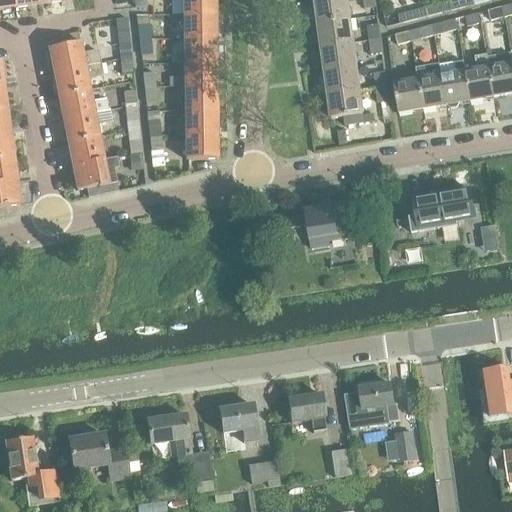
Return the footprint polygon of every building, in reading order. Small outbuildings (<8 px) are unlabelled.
[(13,0),(0,0),(0,10),(14,9),(13,0)] [(13,0),(14,9),(39,5),(37,0),(13,0)] [(146,8),(145,0),(114,0),(115,10),(135,9),(146,8)] [(214,0),(181,0),(182,15),(215,15),(214,0)] [(349,21),(345,0),(330,0),(314,2),(317,25),(349,21)] [(376,8),(374,0),(362,0),(364,10),(376,8)] [(463,0),(453,0),(448,1),(444,3),(447,12),(451,11),(451,12),(465,8),(465,7),(463,0)] [(442,14),(447,12),(444,3),(439,4),(425,7),(428,17),(442,14)] [(511,15),(511,5),(501,8),(504,18),(511,15)] [(428,17),(425,7),(384,18),(387,29),(428,17)] [(490,21),(504,18),(501,8),(488,11),(490,21)] [(467,27),(481,24),(478,14),(464,18),(467,27)] [(182,25),(166,25),(166,40),(182,40),(215,39),(215,15),(182,15),(182,25)] [(148,16),(136,16),(135,16),(138,37),(149,36),(148,16)] [(434,36),(457,29),(455,20),(436,25),(432,26),(434,36)] [(349,21),(317,25),(320,49),(352,45),(349,21)] [(366,27),(368,42),(380,40),(378,25),(366,27)] [(431,27),(418,30),(420,39),(434,36),(432,26),(431,27)] [(395,36),(395,37),(397,46),(411,42),(408,32),(395,36)] [(61,47),(47,50),(52,74),(100,65),(97,51),(81,54),(79,44),(78,44),(76,34),(59,37),(61,47)] [(151,55),(149,36),(138,37),(140,57),(151,55)] [(215,39),(182,40),(183,64),(216,63),(215,39)] [(368,42),(371,57),(382,55),(380,40),(368,42)] [(118,45),(119,61),(131,58),(129,43),(118,45)] [(320,49),(324,72),(355,68),(352,45),(320,49)] [(465,73),(470,103),(493,99),(488,69),(489,69),(487,60),(487,56),(475,57),(477,71),(465,73)] [(487,60),(489,69),(488,69),(493,99),(511,95),(511,65),(511,64),(511,61),(511,56),(487,60)] [(121,75),(132,73),(131,58),(119,61),(121,75)] [(441,77),(446,107),(447,107),(450,110),(457,109),(459,105),(470,103),(465,73),(463,62),(454,64),(455,74),(441,77)] [(183,78),(168,78),(168,88),(183,88),(216,87),(216,63),(183,64),(183,78)] [(102,76),(100,65),(52,74),(57,98),(89,91),(86,80),(102,76)] [(427,67),(415,68),(417,81),(423,111),(446,107),(441,77),(439,65),(427,67)] [(359,91),(355,68),(324,72),(327,96),(359,91)] [(373,74),(375,89),(386,87),(384,72),(373,74)] [(153,73),(142,74),(143,89),(155,88),(153,73)] [(398,115),(423,111),(417,81),(392,85),(398,115)] [(216,87),(183,88),(184,112),(216,113),(216,87)] [(389,102),(386,87),(375,89),(377,104),(389,102)] [(157,103),(155,88),(143,89),(145,104),(157,103)] [(106,100),(91,102),(89,91),(57,98),(62,121),(110,111),(108,111),(106,100)] [(362,116),(359,91),(327,96),(330,120),(344,118),(362,116)] [(123,93),(125,108),(136,105),(134,92),(123,93)] [(136,105),(125,108),(127,132),(138,130),(136,105)] [(6,110),(0,110),(0,135),(10,134),(6,110)] [(112,123),(110,111),(62,121),(67,144),(99,138),(96,126),(112,123)] [(146,113),(149,143),(160,141),(157,112),(146,113)] [(216,113),(184,112),(184,136),(217,135),(216,113)] [(362,116),(344,118),(345,127),(363,124),(374,122),(373,115),(362,116)] [(127,132),(130,156),(141,154),(138,130),(127,132)] [(345,131),(337,132),(339,146),(347,145),(345,131)] [(10,134),(0,135),(0,159),(13,158),(10,134)] [(217,135),(184,136),(184,161),(217,160),(217,135)] [(72,168),(104,162),(99,138),(67,144),(72,168)] [(161,151),(160,141),(149,143),(150,152),(161,151)] [(143,170),(141,154),(130,156),(131,171),(143,170)] [(13,158),(0,159),(0,183),(16,181),(13,158)] [(104,162),(72,168),(77,192),(86,190),(88,196),(88,198),(109,193),(118,191),(118,190),(113,169),(118,168),(116,159),(104,162)] [(0,208),(20,206),(16,181),(0,183),(0,208)] [(416,219),(410,220),(412,234),(459,227),(459,222),(476,219),(472,191),(414,201),(416,219)] [(329,244),(350,240),(344,205),(331,207),(330,203),(321,205),(322,209),(305,212),(306,216),(280,220),(282,232),(284,244),(309,240),(311,251),(330,248),(329,244)] [(497,223),(483,225),(486,249),(500,247),(497,223)] [(508,369),(483,372),(490,419),(511,416),(511,380),(510,381),(508,369)] [(359,393),(344,395),(349,430),(388,425),(388,423),(397,421),(395,406),(391,407),(388,385),(359,389),(359,393)] [(312,434),(324,432),(317,395),(285,401),(287,413),(284,413),(285,421),(289,420),(289,423),(310,420),(312,434)] [(243,443),(257,441),(251,405),(216,410),(220,434),(241,430),(243,443)] [(181,416),(145,422),(149,444),(156,443),(158,457),(176,454),(178,467),(191,465),(196,494),(213,492),(207,453),(188,456),(181,416)] [(410,433),(393,436),(397,463),(414,460),(410,433)] [(106,469),(108,484),(130,480),(128,467),(126,450),(106,454),(103,436),(67,441),(72,474),(106,469)] [(35,489),(37,503),(58,500),(53,474),(36,476),(31,440),(4,444),(9,482),(25,480),(27,490),(35,489)] [(346,451),(330,454),(334,479),(350,477),(346,451)] [(511,451),(503,453),(506,478),(511,476),(511,451)] [(251,485),(278,481),(275,463),(248,467),(251,485)] [(140,466),(128,467),(130,480),(133,494),(141,493),(138,479),(140,479),(140,473),(141,473),(140,466)]
